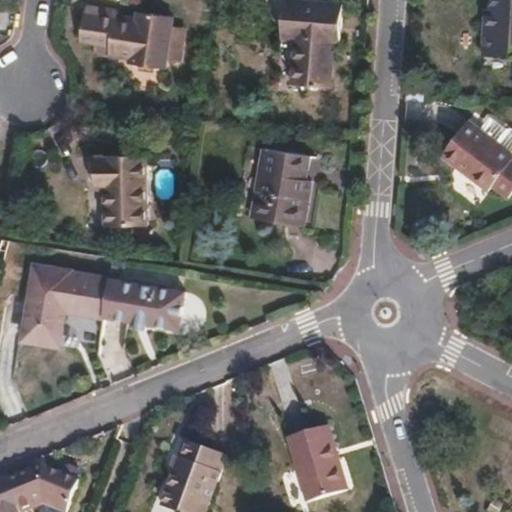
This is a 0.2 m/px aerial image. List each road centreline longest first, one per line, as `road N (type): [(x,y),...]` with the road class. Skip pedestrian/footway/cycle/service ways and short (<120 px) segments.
road 1 (residential): [(345,314),(0,453)]
road 2 (residential): [(394,0),(373,272)]
road 3 (residential): [(385,354),(388,407),(419,511)]
